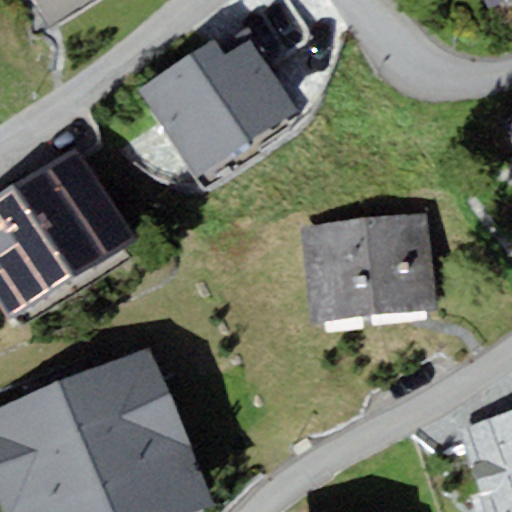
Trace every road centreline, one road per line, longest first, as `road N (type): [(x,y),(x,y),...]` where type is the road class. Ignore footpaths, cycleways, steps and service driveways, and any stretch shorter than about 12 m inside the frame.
road 1 (residential): [(262,511),(295,478),(511,358)]
road 2 (residential): [(0,140),(224,0)]
road 3 (residential): [(511,75),(473,80),(409,56),(354,0)]
